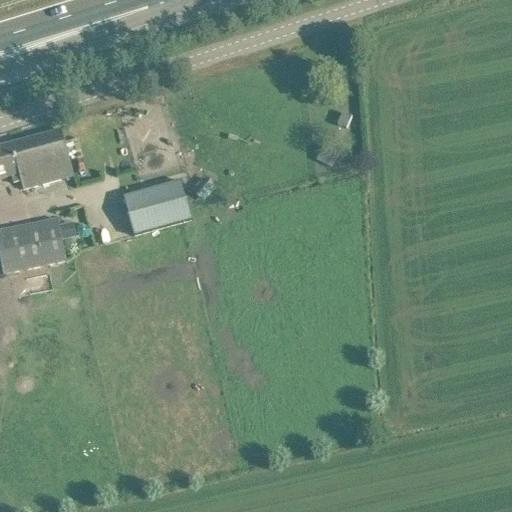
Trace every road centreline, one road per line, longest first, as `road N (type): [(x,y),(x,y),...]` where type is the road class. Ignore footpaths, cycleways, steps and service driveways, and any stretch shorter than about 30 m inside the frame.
road 1 (unclassified): [(0,122),(384,0)]
road 2 (motorway): [(0,54),(127,0)]
road 3 (motorway): [(0,37),(122,0)]
